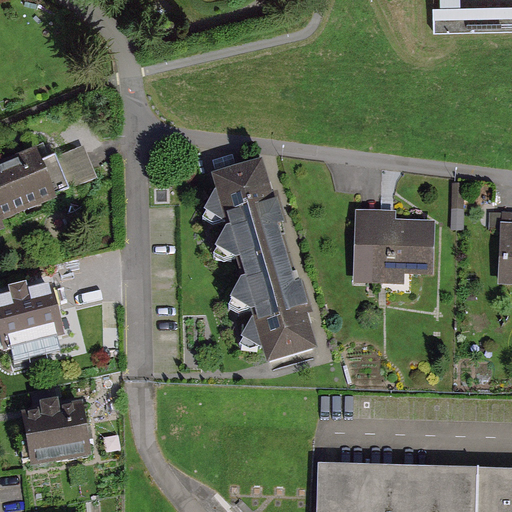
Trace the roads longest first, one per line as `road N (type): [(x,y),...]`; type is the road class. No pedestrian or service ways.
road 1 (residential): [(139,127),(511,179)]
road 2 (residential): [(139,127),(136,376)]
road 3 (residential): [(73,0),(116,36),(139,127)]
